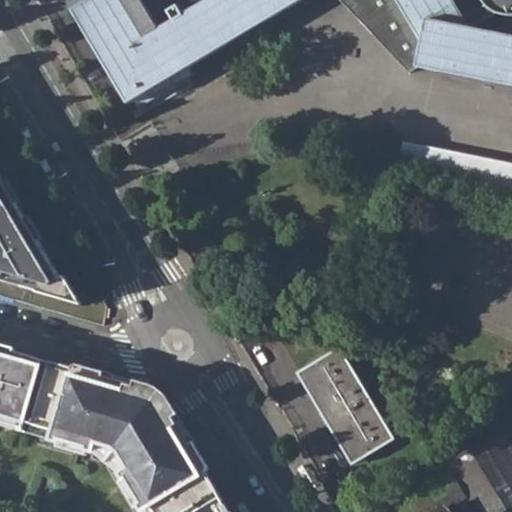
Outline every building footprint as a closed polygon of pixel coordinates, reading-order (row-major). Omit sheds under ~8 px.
[(511,36),(470,28),(464,17),(453,0),(128,0),(88,24),(139,108),(174,85),(170,79),(303,0),(396,0),(422,44),(418,67),(511,85),(511,36)] [(511,0),(482,0),(484,3),(490,8),(495,12),(508,15),(511,14),(511,0)] [(490,8),(464,17),(470,28),(508,15),(495,12),(490,8)] [(511,193),(511,159),(406,140),(400,172),(511,193)] [(0,280),(42,293),(63,280),(0,174),(0,280)] [(63,280),(42,293),(77,303),(63,280)] [(142,505),(145,511),(154,505),(158,511),(198,511),(224,497),(170,407),(150,391),(0,348),(0,418),(1,416),(58,433),(55,442),(62,444),(63,441),(92,449),(92,453),(98,454),(100,448),(101,446),(106,447),(114,449),(125,458),(132,468),(133,468),(124,473),(127,478),(128,477),(145,504),(142,505)] [(299,373),(354,464),(396,439),(342,348),(299,373)] [(0,426),(13,430),(55,442),(58,433),(1,416),(0,418),(0,426)] [(451,511),(448,505),(457,500),(464,511),(495,511),(511,502),(511,459),(496,432),(443,464),(428,480),(400,505),(397,499),(386,507),(388,511),(451,511)] [(91,457),(92,453),(92,449),(63,441),(62,444),(61,446),(61,448),(91,457)] [(98,454),(124,473),(133,468),(132,468),(125,458),(114,449),(106,447),(101,446),(100,448),(98,454)] [(300,468),(295,470),(305,486),(309,483),(313,481),(303,465),(300,468)] [(138,508),(142,505),(145,504),(128,477),(127,478),(122,481),(138,508)] [(232,511),(224,497),(198,511),(232,511)] [(250,511),(244,502),(236,506),(239,511),(250,511)]
